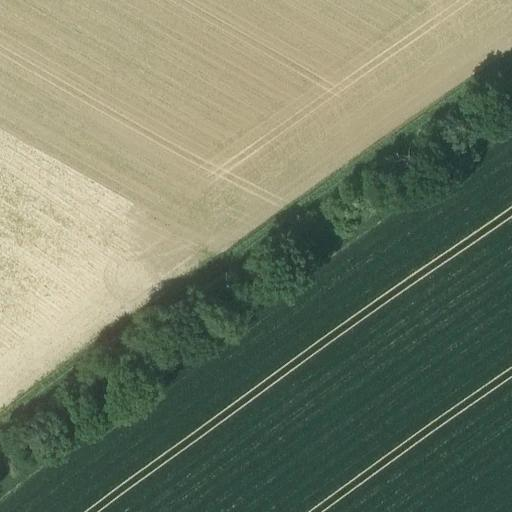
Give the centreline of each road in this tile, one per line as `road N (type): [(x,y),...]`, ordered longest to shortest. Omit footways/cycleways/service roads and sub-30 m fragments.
road 1 (track): [(511,63),(0,430)]
road 2 (track): [(0,505),(116,415),(511,141)]
